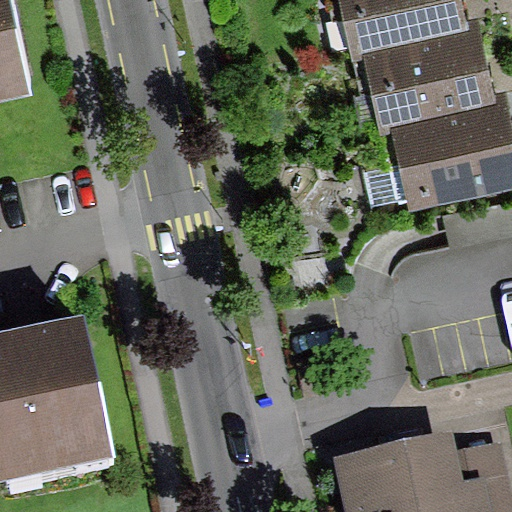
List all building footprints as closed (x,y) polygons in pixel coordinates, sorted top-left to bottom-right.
[(14,0),(0,0),(0,85),(32,79),(14,0)] [(335,0),(351,71),(363,68),(361,61),(469,36),(467,27),(460,0),(335,0)] [(469,36),(361,61),(363,68),(380,143),(392,140),(390,134),(496,110),(494,102),(476,24),(467,27),(469,36)] [(496,110),(390,134),(392,140),(409,216),(511,192),(511,139),(503,100),(494,102),(496,110)] [(85,332),(0,350),(0,498),(117,472),(85,332)] [(340,511),(510,511),(500,456),(456,466),(453,451),(333,477),(340,511)]
